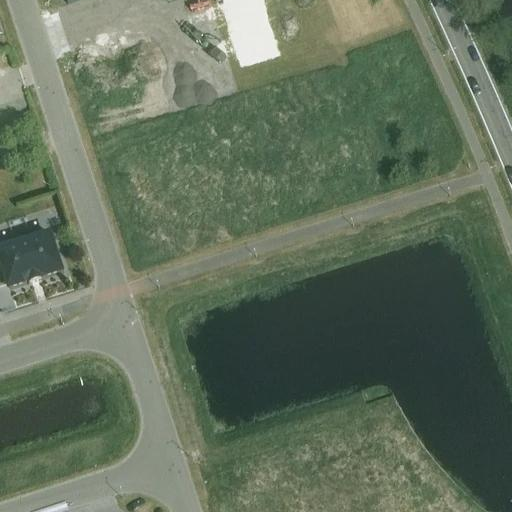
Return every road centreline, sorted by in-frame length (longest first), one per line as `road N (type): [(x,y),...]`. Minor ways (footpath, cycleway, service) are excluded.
road 1 (unclassified): [(19,0),(126,323)]
road 2 (tertiary): [(511,160),(438,0)]
road 3 (unclassified): [(172,464),(23,511)]
road 4 (unclassified): [(126,323),(172,464)]
road 5 (unclassified): [(126,323),(0,364)]
